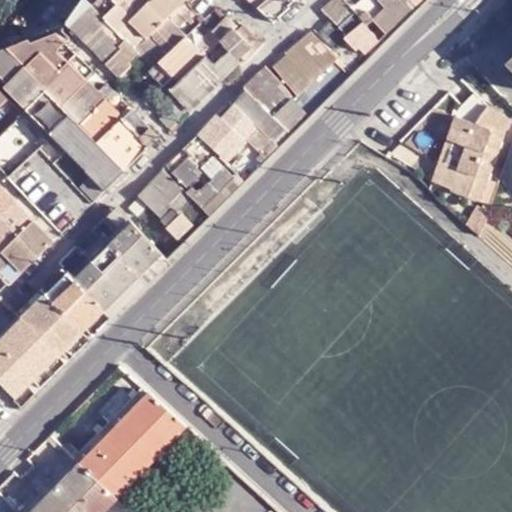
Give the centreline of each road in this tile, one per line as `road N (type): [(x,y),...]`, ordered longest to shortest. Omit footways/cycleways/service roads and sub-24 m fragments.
road 1 (tertiary): [(0,458),(464,0)]
road 2 (residential): [(15,295),(277,41)]
